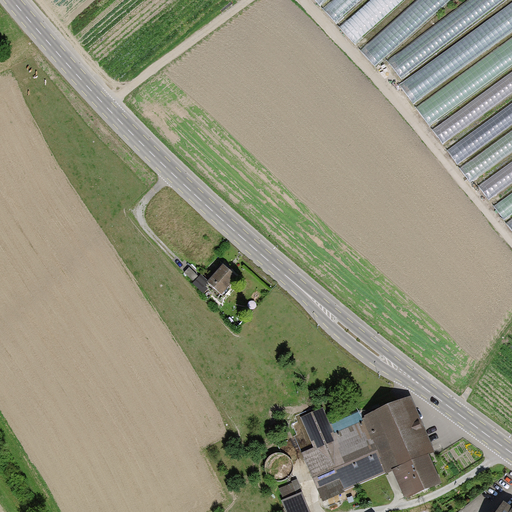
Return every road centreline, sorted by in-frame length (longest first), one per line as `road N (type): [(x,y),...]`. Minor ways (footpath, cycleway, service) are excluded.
road 1 (primary): [(511,451),(258,252),(101,104),(12,0)]
road 2 (track): [(244,0),(101,104)]
road 3 (track): [(371,511),(453,485),(503,445)]
road 4 (track): [(183,268),(140,210),(172,172)]
